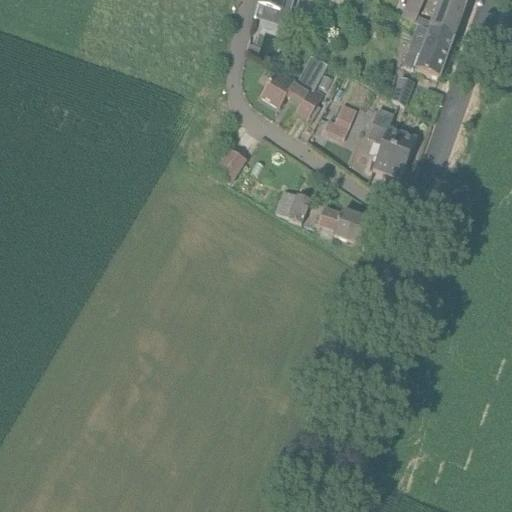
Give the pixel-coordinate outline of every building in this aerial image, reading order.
[(259,0),(257,8),(287,15),(291,0),(259,0)] [(440,0),(432,26),(429,33),(453,44),(468,0),(440,0)] [(439,83),(453,44),(429,33),(416,28),(401,69),(416,75),(439,83)] [(294,117),(307,125),(323,97),(278,73),(260,101),(279,112),(287,100),(300,108),(294,117)] [(390,104),(404,112),(413,87),(398,81),(390,104)] [(341,145),(346,132),(347,132),(355,114),(341,107),(334,126),(327,124),(322,138),(341,145)] [(400,184),(416,141),(389,131),(393,119),(377,113),(367,141),(382,147),(372,173),(400,184)] [(213,177),(229,187),(245,162),(228,152),(213,177)] [(273,216),(286,221),(286,222),(301,228),(310,203),(295,198),(294,199),(282,194),(273,216)] [(372,226),(341,215),(340,218),(323,212),(317,228),(334,234),(332,239),(363,250),(372,226)]
